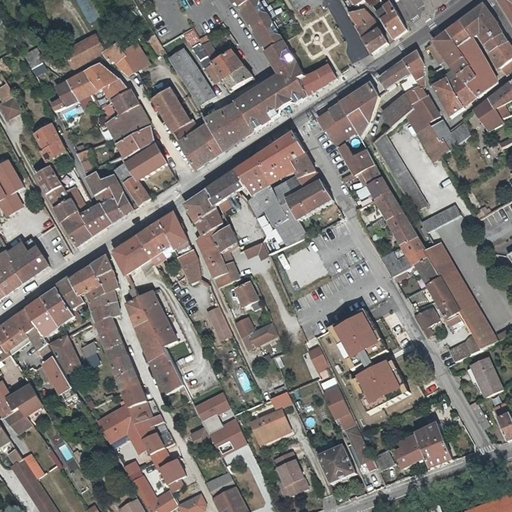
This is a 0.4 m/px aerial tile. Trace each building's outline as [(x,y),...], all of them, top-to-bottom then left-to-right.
[(235,9),(237,8),(237,7),(237,6),(239,6),(240,5),(243,10),(260,0),(259,0),(234,0),(231,2),(235,9)] [(248,21),(266,11),(260,0),(243,10),(246,15),(245,15),(248,21)] [(511,0),(501,0),(511,17),(511,0)] [(408,33),(391,1),(388,3),(390,6),(378,12),(396,41),(408,33)] [(490,45),(505,37),(500,29),(500,26),(485,7),(462,24),(474,40),(478,37),(482,34),(490,45)] [(266,11),(248,21),(252,29),(254,28),(256,32),(273,22),(266,11)] [(358,28),(375,56),(390,45),(374,19),(364,11),(353,14),(351,11),(349,12),(358,28)] [(261,45),(262,44),(280,34),(273,22),(256,32),(259,37),(257,38),(261,45)] [(480,50),(474,40),(462,24),(449,33),(466,60),(480,50)] [(455,82),(452,84),(457,94),(470,86),(478,80),(472,69),(466,60),(449,33),(435,43),(448,61),(443,64),(455,82)] [(150,38),(158,53),(164,50),(162,47),(156,36),(155,34),(150,38)] [(265,52),(266,51),(267,51),(269,55),(286,45),(280,34),(262,44),(261,45),(265,52)] [(74,70),(104,54),(105,53),(96,37),(65,54),(74,70)] [(221,61),(206,37),(200,41),(214,64),(221,61)] [(496,53),(510,45),(505,37),(490,45),(496,53)] [(443,64),(448,61),(435,43),(429,48),(440,67),(443,64)] [(511,45),(511,44),(510,45),(496,53),(492,55),(503,71),(511,64),(511,45)] [(129,76),(135,72),(124,54),(118,45),(105,53),(104,54),(114,64),(118,62),(123,71),(129,76)] [(138,45),(124,54),(135,72),(137,75),(139,74),(152,65),(138,45)] [(295,60),(286,45),(269,55),(267,51),(266,51),(281,77),(292,71),(291,69),(292,63),(295,60)] [(40,48),(28,55),(35,69),(43,64),(48,61),(40,48)] [(480,50),(466,60),(472,69),(486,60),(480,50)] [(221,61),(214,64),(223,80),(227,78),(245,68),(234,53),(221,61)] [(419,54),(406,63),(423,91),(424,91),(426,89),(423,68),(426,67),(419,54)] [(0,69),(5,78),(16,71),(8,56),(0,60),(0,69)] [(183,81),(185,80),(200,105),(216,96),(202,74),(189,56),(173,65),(183,81)] [(281,77),(296,102),(299,100),(302,104),(311,99),(301,83),(306,80),(295,60),(292,63),(291,69),(292,71),(281,77)] [(470,86),(480,100),(500,84),(486,60),(472,69),(478,80),(470,86)] [(406,63),(380,81),(387,91),(395,86),(399,84),(408,96),(381,117),(391,129),(407,117),(412,113),(429,99),(424,91),(423,91),(406,63)] [(100,91),(107,88),(113,84),(102,66),(87,74),(99,90),(100,91)] [(255,79),(245,68),(227,78),(234,89),(255,79)] [(329,68),(306,80),(301,83),(311,99),(338,81),(338,80),(329,68)] [(87,74),(69,84),(80,101),(91,94),(99,90),(87,74)] [(263,88),(280,113),(282,117),(299,106),(296,102),(281,77),(263,88)] [(466,110),(465,108),(457,94),(452,84),(449,80),(436,88),(452,119),(466,110)] [(104,107),(114,101),(131,91),(119,81),(113,84),(107,88),(112,95),(100,101),(103,107),(104,107)] [(68,107),(80,101),(69,84),(58,89),(68,107)] [(373,85),(343,105),(359,138),(370,124),(376,109),(381,99),(373,85)] [(511,102),(511,85),(510,87),(492,101),(497,111),(503,107),(511,102)] [(477,101),(480,100),(470,86),(457,94),(465,108),(476,100),(477,101)] [(0,95),(4,103),(16,97),(10,87),(0,92),(0,95)] [(280,113),(263,88),(238,103),(256,134),(266,127),(278,120),(275,115),(280,113)] [(174,132),(191,121),(171,89),(155,100),(167,120),(174,132)] [(102,121),(104,124),(141,105),(134,94),(131,91),(114,101),(118,108),(104,116),(105,119),(102,121)] [(24,112),(16,97),(4,103),(2,105),(10,120),(24,112)] [(430,98),(429,99),(412,113),(421,128),(431,123),(442,117),(430,98)] [(209,125),(226,153),(256,134),(238,103),(229,108),(224,110),(206,120),(209,125)] [(109,126),(119,144),(150,129),(150,124),(147,119),(148,118),(141,105),(104,124),(106,127),(109,126)] [(338,149),(359,138),(343,105),(331,112),(332,114),(340,126),(329,134),(338,149)] [(509,118),(503,107),(497,111),(503,122),(509,118)] [(421,128),(412,113),(407,117),(434,163),(439,160),(440,160),(421,128)] [(327,136),(329,134),(340,126),(332,114),(319,122),(327,136)] [(176,135),(181,143),(201,131),(194,119),(191,121),(174,132),(176,135)] [(445,142),(451,152),(472,140),(466,122),(462,125),(463,127),(453,135),(445,122),(433,128),(433,129),(441,144),(445,142)] [(431,123),(421,128),(440,160),(451,152),(445,142),(441,144),(433,129),(433,128),(431,123)] [(209,125),(202,130),(219,158),(226,153),(209,125)] [(34,130),(38,136),(43,133),(40,127),(34,130)] [(49,163),(54,161),(67,152),(54,127),(43,133),(38,136),(41,142),(46,151),(44,153),(49,163)] [(150,129),(119,144),(126,157),(128,159),(155,142),(149,132),(150,129)] [(198,171),(219,158),(202,130),(201,131),(181,143),(182,144),(198,171)] [(289,139),(279,146),(291,165),(307,155),(296,135),(289,139)] [(430,215),(384,136),(375,142),(372,145),(398,188),(399,188),(419,222),(430,215)] [(270,178),(291,166),(291,165),(279,146),(260,158),(270,178)] [(354,173),(356,177),(363,173),(374,167),(367,152),(354,159),(346,146),(341,150),(354,173)] [(158,147),(129,166),(137,177),(126,183),(142,208),(153,200),(140,181),(169,164),(158,147)] [(78,155),(86,172),(98,168),(91,149),(78,155)] [(307,155),(291,165),(291,166),(300,180),(302,183),(318,173),(307,155)] [(118,172),(126,183),(137,177),(129,166),(124,158),(111,163),(115,171),(118,172)] [(270,178),(260,158),(239,173),(249,188),(256,199),(258,197),(274,187),(270,178)] [(49,163),(53,170),(55,174),(60,171),(54,161),(49,163)] [(100,167),(98,168),(86,172),(85,173),(96,196),(111,188),(127,217),(137,211),(127,194),(126,195),(115,176),(104,182),(100,173),(102,172),(100,167)] [(363,173),(370,184),(381,178),(374,167),(363,173)] [(57,209),(71,202),(55,174),(53,170),(40,178),(57,209)] [(234,210),(231,205),(230,203),(241,196),(242,196),(241,195),(241,194),(240,194),(241,193),(245,190),(249,188),(239,173),(213,190),(222,202),(220,204),(221,206),(225,215),(234,210)] [(300,180),(288,186),(295,200),(324,183),(318,173),(302,183),(300,180)] [(349,175),(342,179),(345,184),(351,180),(349,175)] [(377,200),(389,193),(381,178),(370,184),(369,184),(368,185),(372,191),(377,200)] [(324,183),(295,200),(292,201),(300,218),(302,222),(335,203),(324,183)] [(368,185),(357,192),(361,198),(372,191),(368,185)] [(288,186),(277,192),(284,206),(292,201),(295,200),(288,186)] [(258,197),(267,212),(278,229),(279,228),(292,222),(284,206),(277,192),(274,187),(258,197)] [(115,225),(127,217),(111,188),(96,196),(102,206),(114,225),(115,225)] [(217,208),(221,206),(220,204),(222,202),(213,190),(187,207),(198,224),(218,210),(217,208)] [(377,200),(389,221),(401,214),(389,193),(377,200)] [(240,202),(241,196),(230,203),(231,205),(233,204),(236,205),(240,202)] [(253,201),(250,204),(257,219),(267,212),(258,197),(256,199),(253,201)] [(78,198),(73,201),(95,238),(114,225),(102,206),(95,210),(88,213),(78,198)] [(79,249),(95,238),(73,201),(71,202),(57,209),(64,224),(79,249)] [(292,201),(284,206),(292,222),(300,218),(292,201)] [(364,222),(379,217),(376,207),(360,211),(364,222)] [(198,224),(204,237),(220,227),(225,224),(218,210),(198,224)] [(173,248),(180,261),(194,252),(176,214),(163,223),(174,248),(173,248)] [(389,221),(403,247),(417,239),(401,214),(389,221)] [(469,226),(462,215),(426,234),(433,245),(469,226)] [(302,222),(300,218),(292,222),(279,228),(291,248),(310,238),(306,230),(302,222)] [(379,232),(387,226),(383,220),(375,226),(379,232)] [(39,230),(42,234),(57,225),(54,221),(39,230)] [(174,248),(163,223),(139,239),(153,261),(173,248),(174,248)] [(57,225),(42,234),(55,254),(60,262),(73,253),(57,225)] [(204,254),(219,246),(215,235),(223,232),(220,227),(204,237),(199,242),(204,254)] [(229,250),(239,244),(234,232),(233,232),(231,228),(227,230),(223,232),(215,235),(219,246),(222,254),(223,254),(228,266),(227,267),(234,283),(241,280),(234,264),(229,250)] [(153,261),(139,239),(116,254),(128,277),(153,261)] [(384,260),(395,279),(410,271),(418,266),(429,260),(425,253),(423,250),(417,239),(403,247),(404,248),(384,260)] [(247,252),(251,259),(261,254),(264,261),(271,258),(270,256),(265,243),(247,252)] [(442,281),(464,318),(476,311),(439,245),(425,253),(429,260),(442,281)] [(220,289),(234,283),(227,267),(228,266),(223,254),(222,254),(219,246),(204,254),(210,266),(220,289)] [(39,249),(16,264),(27,284),(52,267),(39,249)] [(0,286),(7,298),(27,284),(16,264),(9,252),(0,257),(0,286)] [(194,252),(180,261),(193,286),(202,281),(198,261),(194,252)] [(238,264),(241,276),(265,269),(262,257),(238,264)] [(94,268),(100,280),(114,272),(108,259),(94,268)] [(442,281),(429,260),(418,266),(430,287),(442,281)] [(77,278),(73,281),(82,298),(86,296),(89,294),(103,286),(100,280),(94,268),(77,278)] [(412,275),(410,271),(395,279),(397,282),(399,280),(400,281),(412,275)] [(120,289),(114,272),(100,280),(103,286),(107,295),(114,291),(120,289)] [(72,311),(75,309),(85,303),(82,298),(73,281),(72,279),(58,288),(59,290),(72,311)] [(456,333),(468,325),(464,318),(442,281),(430,287),(456,333)] [(252,285),(237,291),(245,308),(260,301),(252,285)] [(93,302),(107,295),(103,286),(89,294),(93,302)] [(77,319),(72,311),(59,290),(45,300),(62,328),(77,319)] [(133,319),(146,312),(140,300),(135,290),(130,292),(135,302),(128,306),(133,319)] [(117,304),(114,291),(107,295),(93,302),(92,303),(95,312),(117,304)] [(230,301),(238,298),(235,291),(227,294),(230,301)] [(424,291),(410,298),(414,306),(428,300),(424,291)] [(153,294),(140,300),(146,312),(151,322),(159,337),(168,356),(174,368),(180,378),(185,388),(192,402),(194,405),(213,395),(210,389),(220,384),(203,348),(204,347),(191,322),(184,311),(167,319),(153,294)] [(62,328),(45,300),(29,311),(47,338),(62,328)] [(117,304),(95,312),(98,320),(99,323),(112,319),(121,316),(117,304)] [(80,316),(75,309),(72,311),(77,319),(80,323),(85,320),(82,314),(80,316)] [(219,309),(208,314),(215,329),(218,327),(226,323),(219,309)] [(424,331),(431,328),(442,322),(434,309),(417,318),(424,331)] [(64,397),(75,390),(49,346),(51,345),(47,338),(29,311),(0,331),(0,337),(4,345),(9,352),(31,337),(49,366),(47,368),(64,397)] [(476,311),(464,318),(468,325),(475,337),(483,351),(495,344),(476,311)] [(133,319),(137,329),(151,322),(146,312),(133,319)] [(112,319),(99,323),(103,335),(117,330),(112,319)] [(256,332),(250,319),(237,325),(243,338),(256,332)] [(356,321),(322,339),(340,370),(349,387),(357,406),(370,431),(413,410),(416,401),(380,329),(379,325),(373,327),(363,332),(356,321)] [(143,345),(159,337),(151,322),(137,329),(143,345)] [(226,323),(218,327),(223,338),(231,334),(226,323)] [(256,332),(243,338),(249,350),(262,345),(259,338),(275,330),(272,324),(262,329),(256,332)] [(437,336),(446,332),(443,325),(434,330),(437,336)] [(435,336),(431,328),(424,331),(429,339),(435,336)] [(117,330),(103,335),(109,350),(123,344),(117,330)] [(70,374),(82,367),(70,342),(73,341),(71,336),(54,347),(70,374)] [(151,364),(168,356),(159,337),(143,345),(151,364)] [(448,354),(454,366),(468,359),(483,351),(475,337),(472,339),(468,344),(462,347),(448,354)] [(84,348),(93,373),(106,368),(97,343),(84,348)] [(123,344),(109,350),(114,364),(129,357),(123,344)] [(0,365),(12,357),(9,352),(4,345),(0,348),(0,365)] [(310,354),(320,376),(332,370),(322,348),(310,354)] [(156,377),(174,368),(168,356),(151,364),(156,377)] [(129,357),(114,364),(122,386),(138,379),(129,357)] [(504,390),(488,359),(470,368),(486,399),(504,390)] [(160,387),(180,378),(174,368),(156,377),(160,387)] [(238,376),(245,392),(252,389),(246,373),(238,376)] [(185,388),(180,378),(160,387),(165,397),(181,390),(185,388)] [(141,386),(138,379),(122,386),(125,394),(141,386)] [(141,386),(125,394),(130,409),(136,425),(147,420),(148,420),(152,418),(145,403),(147,402),(141,386)] [(0,388),(0,409),(11,402),(1,387),(0,388)] [(22,410),(28,418),(44,407),(45,407),(32,387),(11,402),(0,409),(0,413),(4,419),(5,420),(22,410)] [(434,400),(445,395),(441,387),(430,392),(434,400)] [(185,388),(181,390),(188,404),(192,402),(185,388)] [(78,396),(75,390),(64,397),(67,402),(78,396)] [(288,393),(272,400),(277,410),(293,403),(288,393)] [(226,395),(198,407),(222,460),(250,447),(239,421),(225,427),(221,418),(234,412),(226,395)] [(509,443),(511,441),(511,417),(506,406),(494,411),(509,443)] [(22,410),(5,420),(19,436),(34,427),(28,418),(22,410)] [(292,430),(283,410),(252,424),(261,441),(272,436),(274,439),(292,430)] [(485,432),(492,429),(481,410),(475,414),(485,432)] [(147,420),(136,425),(141,434),(152,428),(164,421),(160,414),(152,418),(148,420),(147,420)] [(0,448),(10,441),(0,425),(0,448)] [(431,468),(432,471),(455,462),(440,425),(418,436),(428,460),(431,468)] [(359,427),(348,432),(363,463),(367,461),(373,459),(363,436),(359,427)] [(206,430),(193,437),(200,449),(213,443),(206,430)] [(163,450),(155,435),(145,441),(153,456),(163,450)] [(405,469),(428,460),(418,436),(396,447),(405,469)] [(52,451),(60,467),(74,460),(65,444),(52,451)] [(345,447),(321,458),(333,485),(357,475),(345,447)] [(9,455),(16,466),(24,461),(23,461),(16,450),(9,455)] [(390,450),(373,459),(377,467),(380,474),(396,466),(390,450)] [(180,451),(157,463),(161,470),(184,458),(180,451)] [(309,488),(293,453),(275,461),(279,469),(287,486),(283,488),(287,498),(309,488)] [(23,461),(24,461),(37,480),(44,476),(30,456),(23,461)] [(146,470),(152,489),(164,485),(155,457),(146,460),(149,469),(146,470)] [(331,487),(333,485),(321,458),(319,459),(331,487)] [(373,459),(367,461),(371,470),(377,467),(373,459)] [(57,511),(37,480),(24,461),(16,466),(11,469),(40,511),(57,511)] [(138,463),(126,470),(132,481),(144,474),(138,463)] [(287,486),(279,469),(275,471),(283,488),(287,486)] [(229,474),(207,484),(216,499),(237,490),(229,474)] [(176,511),(181,509),(172,492),(158,499),(147,477),(135,483),(149,511),(176,511)] [(222,511),(248,511),(237,490),(216,499),(222,511)] [(511,511),(511,494),(466,511),(436,511),(435,507),(421,511),(511,511)] [(181,506),(183,511),(203,511),(207,511),(209,506),(209,505),(203,495),(181,506)] [(146,511),(139,500),(121,510),(121,511),(146,511)]
